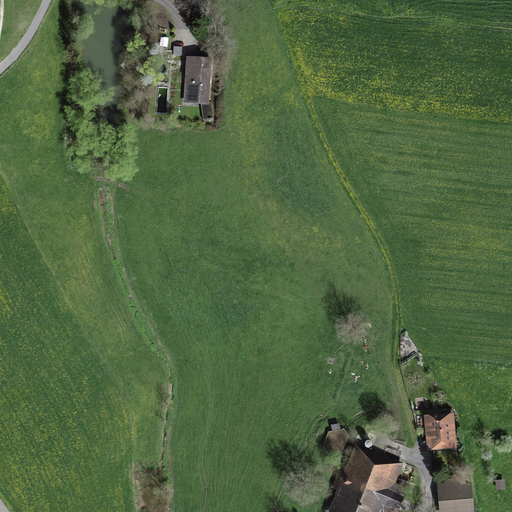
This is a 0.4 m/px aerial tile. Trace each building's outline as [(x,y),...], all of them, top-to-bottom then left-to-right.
[(186,78),(189,78),(187,101),(200,102),(202,121),(212,119),(211,103),(207,103),(210,60),(187,58),(186,78)] [(434,450),(456,448),(453,411),(424,414),(427,449),(434,448),(434,450)] [(340,430),(339,422),(330,423),(332,431),(340,430)] [(373,438),(374,434),(365,430),(363,434),(373,438)] [(326,511),(383,511),(384,511),(397,511),(407,488),(395,483),(404,463),(354,442),(344,467),(340,465),(331,486),(337,488),(326,511)] [(439,511),(473,511),(471,476),(437,479),(439,511)] [(496,488),(505,487),(504,478),(496,479),(496,488)]
